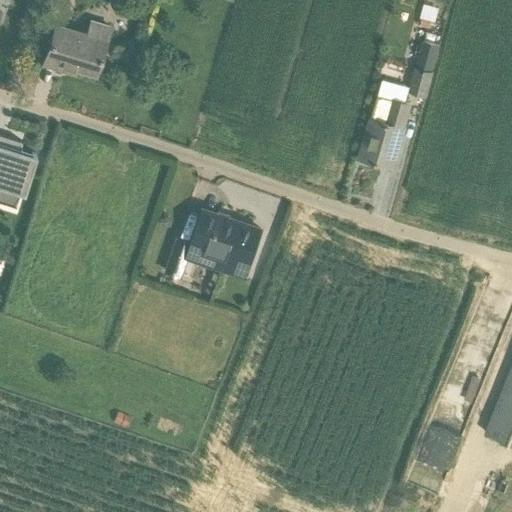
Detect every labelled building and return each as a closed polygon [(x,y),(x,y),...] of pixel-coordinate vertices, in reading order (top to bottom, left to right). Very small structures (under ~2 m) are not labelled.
[(101,54),(110,23),(90,17),(87,30),(56,21),(43,62),(64,69),(66,64),(95,73),(101,54)] [(416,65),(409,90),(427,95),(434,71),(432,70),(440,43),(437,42),(438,40),(426,36),(418,66),(416,65)] [(398,147),(411,100),(378,93),(360,157),(392,166),(398,147)] [(0,130),(0,181),(19,187),(30,148),(0,139),(1,138),(3,131),(0,130)] [(245,275),(255,247),(261,228),(241,222),(240,224),(202,211),(192,240),(178,235),(165,271),(182,276),(189,256),(245,275)] [(511,367),(486,431),(511,441),(511,367)]
